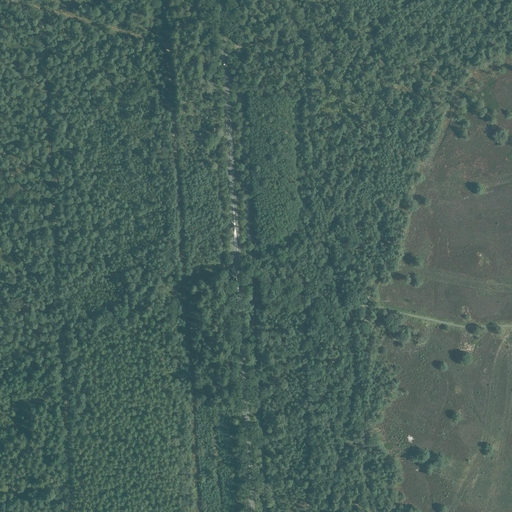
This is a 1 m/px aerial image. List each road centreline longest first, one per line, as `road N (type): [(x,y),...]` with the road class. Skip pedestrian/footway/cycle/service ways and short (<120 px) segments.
road 1 (track): [(200,511),(164,0)]
road 2 (secondary): [(251,511),(220,0)]
road 3 (track): [(73,511),(43,9)]
road 4 (track): [(236,263),(185,279),(110,323),(0,360)]
road 5 (track): [(164,5),(149,31),(136,36),(8,0)]
